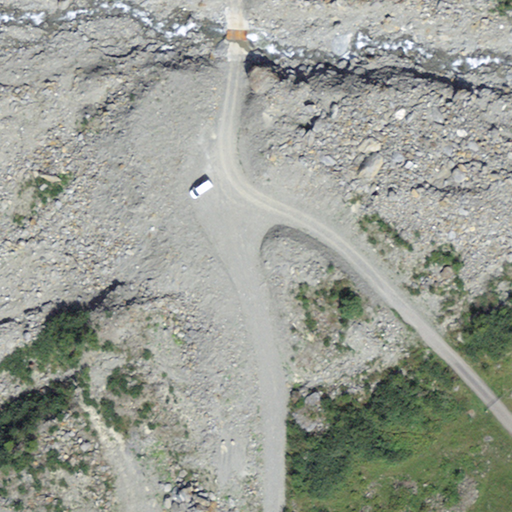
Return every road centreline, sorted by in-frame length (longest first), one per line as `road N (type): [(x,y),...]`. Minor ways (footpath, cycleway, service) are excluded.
road 1 (track): [(511,425),(324,229),(239,194),(226,180),(237,85),(234,0)]
road 2 (track): [(239,194),(231,236),(274,390),(273,511)]
